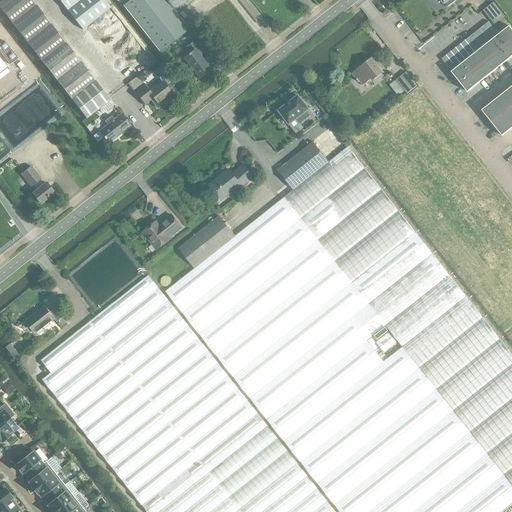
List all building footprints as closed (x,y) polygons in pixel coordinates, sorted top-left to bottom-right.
[(87,119),(111,100),(65,42),(31,0),(2,0),(0,2),(0,8),(41,61),(87,119)] [(104,0),(58,0),(82,30),(110,8),(104,0)] [(116,0),(122,7),(159,54),(190,29),(177,12),(192,0),(116,0)] [(499,7),(492,0),(478,0),(477,1),(488,16),(499,7)] [(499,34),(489,22),(483,26),(493,38),(499,34)] [(468,92),(511,57),(511,29),(509,26),(499,34),(493,38),(489,42),(484,46),(479,50),(475,53),(470,57),(465,61),(461,64),(456,68),(452,72),(451,72),(468,92)] [(493,38),(483,26),(479,30),(489,42),(493,38)] [(413,29),(411,30),(414,33),(410,37),(417,46),(423,41),(413,29)] [(489,42),(479,30),(474,33),(484,46),(489,42)] [(484,46),(474,33),(469,37),(479,50),(484,46)] [(479,50),(469,37),(465,41),(475,53),(479,50)] [(188,55),(183,58),(199,79),(211,70),(203,60),(209,56),(196,39),(183,49),(188,55)] [(475,53),(465,41),(460,44),(470,57),(475,53)] [(5,42),(0,45),(0,51),(10,65),(18,58),(5,42)] [(470,57),(460,44),(455,48),(465,61),(470,57)] [(465,61),(455,48),(451,52),(461,64),(465,61)] [(461,64),(451,52),(446,56),(456,68),(461,64)] [(456,68),(446,56),(442,59),(452,72),(456,68)] [(384,72),(376,62),(372,58),(352,74),(359,83),(360,82),(363,86),(371,80),(372,82),(384,72)] [(158,61),(152,66),(155,71),(161,66),(158,61)] [(406,72),(396,80),(407,94),(417,86),(406,72)] [(162,80),(149,90),(145,85),(136,92),(146,104),(151,99),(158,108),(168,101),(166,99),(169,96),(172,94),(162,80)] [(502,136),(511,128),(511,86),(482,110),(495,128),(502,136)] [(298,96),(279,111),(289,124),(296,119),(299,124),(310,116),(306,111),(308,109),(298,96)] [(107,124),(99,131),(109,143),(131,126),(121,114),(114,119),(112,116),(104,121),(107,124)] [(329,162),(313,142),(278,170),(294,190),(294,191),(329,162)] [(386,326),(403,347),(511,485),(511,354),(466,297),(348,148),(329,162),(294,191),(294,190),(285,198),(386,326)] [(244,165),(233,174),(229,170),(209,185),(222,201),(240,187),(242,188),(254,178),(244,165)] [(41,179),(31,166),(21,174),(31,187),(33,186),(36,189),(32,193),(41,204),(54,193),(45,182),(42,185),(39,181),(41,179)] [(339,511),(499,511),(511,503),(511,485),(403,347),(384,362),(367,341),(386,326),(285,198),(236,237),(195,269),(166,292),(333,503),(339,511)] [(170,237),(182,228),(171,215),(160,224),(157,221),(143,232),(157,250),(171,238),(170,237)] [(236,237),(219,216),(179,249),(195,269),(236,237)] [(41,360),(47,368),(51,373),(42,380),(54,393),(142,505),(147,511),(335,511),(149,275),(41,360)] [(56,307),(50,312),(45,306),(26,321),(36,335),(55,320),(57,322),(64,317),(56,307)] [(384,362),(403,347),(386,326),(367,341),(384,362)] [(11,342),(6,345),(12,358),(17,355),(11,342)] [(8,395),(15,390),(7,380),(1,386),(8,395)] [(17,428),(16,428),(17,427),(10,418),(13,416),(4,405),(0,407),(0,431),(6,438),(10,435),(9,434),(17,428)] [(16,465),(25,477),(46,461),(43,463),(33,451),(16,465)] [(25,477),(29,482),(32,485),(31,486),(34,490),(55,473),(46,461),(25,477)] [(38,493),(44,501),(65,485),(55,473),(34,490),(37,494),(38,493)] [(44,501),(47,505),(50,508),(49,509),(51,511),(53,511),(74,496),(65,485),(44,501)] [(0,506),(12,497),(4,488),(0,491),(0,506)] [(78,511),(83,508),(74,496),(53,511),(78,511)] [(12,497),(0,506),(0,511),(11,511),(19,506),(14,501),(13,502),(11,499),(12,497)]
